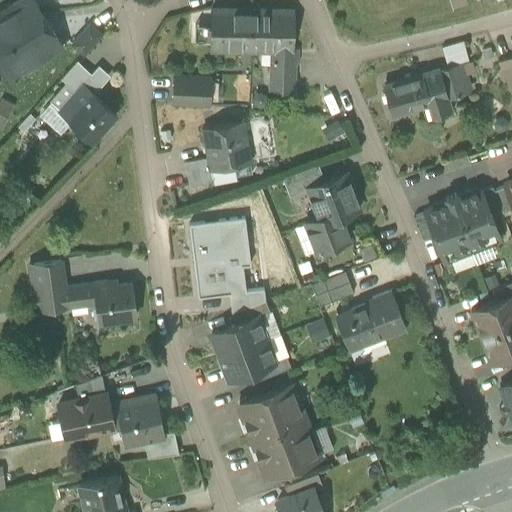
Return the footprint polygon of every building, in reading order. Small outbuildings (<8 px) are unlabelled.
[(33,0),(19,0),(0,12),(0,64),(9,79),(62,47),(33,0)] [(251,11),(211,10),(210,48),(250,49),(251,11)] [(291,11),(251,11),(250,49),(271,49),(291,50),(291,49),(291,11)] [(89,24),(72,43),(83,54),(100,35),(89,24)] [(462,40),(441,46),(447,66),(462,61),(468,59),(462,40)] [(291,50),(271,49),(270,90),(291,92),(292,64),(295,64),(296,49),(291,49),(291,50)] [(511,55),(498,60),(511,92),(511,55)] [(447,66),(437,68),(446,98),(447,98),(471,91),(462,61),(447,66)] [(72,92),(80,84),(89,74),(82,67),(65,86),(72,92)] [(437,68),(421,73),(429,103),(428,103),(432,115),(451,109),(447,98),(446,98),(437,68)] [(421,73),(384,84),(392,113),(428,103),(429,103),(421,73)] [(209,78),(173,76),(172,102),(208,104),(208,99),(209,81),(209,78)] [(217,81),(209,81),(208,99),(216,100),(217,81)] [(72,92),(56,110),(66,118),(89,93),(80,84),(72,92)] [(72,92),(65,86),(49,104),(56,110),(72,92)] [(96,98),(89,93),(66,118),(92,140),(115,114),(105,106),(109,101),(99,93),(96,98)] [(13,104),(2,99),(0,101),(0,126),(1,127),(13,104)] [(242,120),(201,128),(206,156),(209,168),(210,168),(212,180),(213,183),(236,178),(233,164),(250,161),(242,120)] [(206,156),(183,160),(188,185),(212,180),(210,168),(209,168),(206,156)] [(317,162),(281,175),(288,194),(305,188),(305,187),(324,179),(317,162)] [(324,179),(305,187),(305,188),(311,202),(317,205),(319,204),(323,214),(304,221),(315,250),(349,237),(340,215),(359,208),(345,171),(324,179)] [(493,189),(491,185),(480,189),(489,212),(500,207),(493,189)] [(511,207),(511,205),(504,185),(493,189),(500,207),(502,211),(511,207)] [(478,187),(457,195),(457,194),(456,194),(454,193),(446,196),(446,198),(445,199),(445,200),(425,208),(424,210),(424,211),(433,233),(443,261),(499,239),(489,212),(480,189),(480,188),(478,187)] [(424,211),(413,215),(422,238),(433,233),(424,211)] [(61,259),(33,263),(36,289),(65,286),(61,259)] [(344,269),(310,282),(314,293),(348,280),(344,269)] [(130,283),(108,286),(107,280),(65,286),(36,289),(39,309),(86,302),(86,303),(95,302),(98,321),(135,316),(130,283)] [(348,280),(314,293),(319,304),(352,291),(348,280)] [(511,280),(491,289),(496,300),(511,293),(511,280)] [(390,290),(372,297),(373,300),(335,314),(348,348),(360,343),(360,342),(385,333),(386,335),(405,328),(390,290)] [(511,293),(496,300),(470,310),(480,336),(511,323),(511,293)] [(265,299),(231,312),(235,323),(255,315),(256,315),(269,310),(265,299)] [(235,323),(211,332),(219,354),(264,337),(256,315),(255,315),(235,323)] [(323,315),(305,322),(312,340),(330,333),(323,315)] [(511,323),(480,336),(490,362),(511,353),(511,323)] [(264,337),(219,354),(228,377),(252,367),(272,360),(264,337)] [(272,360),(252,367),(256,379),(290,366),(286,355),(272,360)] [(102,375),(75,385),(77,398),(105,392),(102,375)] [(511,379),(499,384),(511,418),(511,379)] [(291,383),(238,403),(252,438),(304,418),(291,383)] [(77,398),(57,402),(65,443),(117,433),(117,430),(111,404),(109,391),(105,392),(77,398)] [(122,429),(125,449),(145,445),(167,441),(166,435),(157,393),(116,401),(116,403),(122,429)] [(116,403),(111,404),(117,430),(122,429),(116,403)] [(304,418),(252,438),(265,474),(318,454),(304,418)] [(175,433),(166,435),(167,441),(145,445),(148,458),(179,455),(175,433)] [(125,511),(117,476),(77,486),(82,511),(125,511)] [(322,511),(313,486),(275,500),(279,511),(322,511)]
